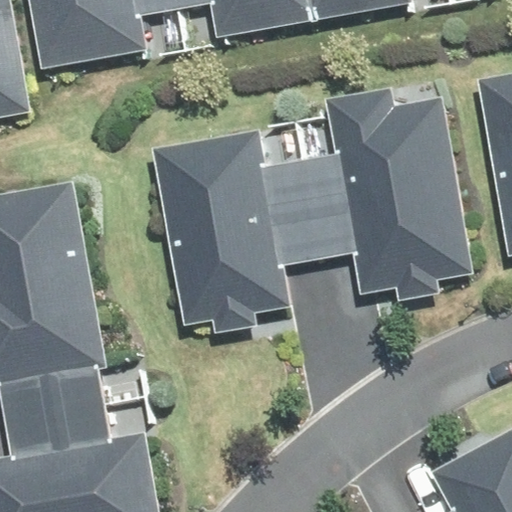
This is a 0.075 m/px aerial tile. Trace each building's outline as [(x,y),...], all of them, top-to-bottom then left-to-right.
[(0,0),(0,122),(47,114),(26,0),(0,0)] [(46,0),(60,76),(174,56),(166,12),(234,0),(236,0),(244,43),(441,8),(439,0),(46,0)] [(511,86),(498,89),(511,171),(511,86)] [(414,113),(411,96),(348,107),(357,161),(284,174),(278,140),(173,158),(205,342),(314,322),(306,274),(368,263),(377,311),(494,291),(460,105),(414,113)] [(0,469),(0,495),(2,511),(180,511),(169,444),(131,451),(118,376),(132,373),(100,188),(0,205),(0,382),(20,379),(34,464),(0,469)] [(511,511),(511,446),(443,483),(457,511),(511,511)]
